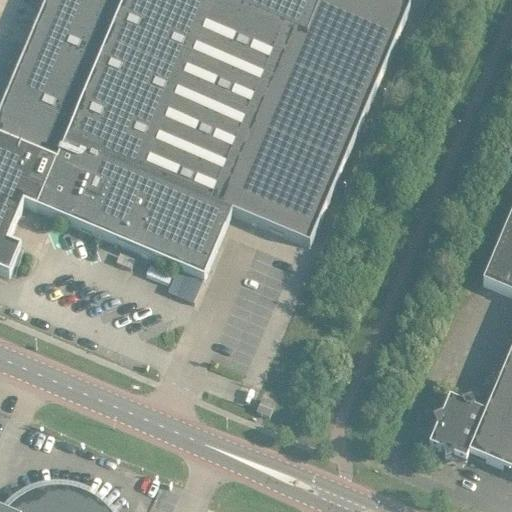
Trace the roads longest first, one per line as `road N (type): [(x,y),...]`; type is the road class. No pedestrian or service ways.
road 1 (tertiary): [(214,447),(0,356)]
road 2 (tertiary): [(395,511),(214,447)]
road 3 (tertiary): [(214,447),(341,511)]
